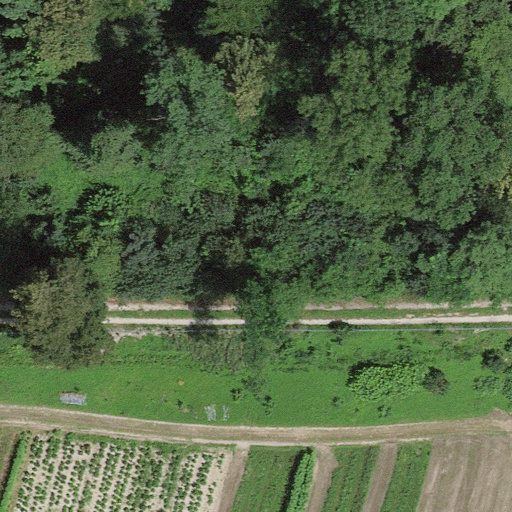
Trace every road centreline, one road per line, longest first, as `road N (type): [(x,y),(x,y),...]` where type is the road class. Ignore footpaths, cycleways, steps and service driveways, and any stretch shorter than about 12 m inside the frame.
road 1 (track): [(0,414),(327,440),(511,420)]
road 2 (track): [(511,310),(0,314)]
